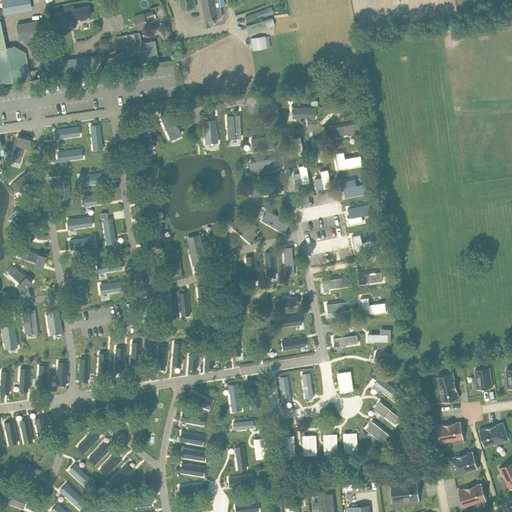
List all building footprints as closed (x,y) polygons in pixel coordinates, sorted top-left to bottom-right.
[(31,9),(29,0),(1,0),(3,10),(3,14),(31,9)] [(178,0),(180,9),(195,7),(194,0),(178,0)] [(213,0),(200,0),(205,20),(217,18),(213,0)] [(52,14),(54,24),(56,33),(68,30),(66,21),(80,17),(90,15),(88,6),(73,10),(72,6),(60,9),(61,12),(52,14)] [(0,14),(3,14),(3,10),(0,10),(0,84),(30,79),(25,52),(14,46),(5,48),(0,20),(0,14)] [(152,10),(143,13),(148,29),(156,26),(152,10)] [(273,16),(246,25),(250,34),(276,25),(273,16)] [(41,20),(17,25),(18,35),(19,39),(22,38),(22,41),(24,40),(24,42),(31,41),(30,37),(44,34),(48,33),(46,21),(45,21),(45,22),(42,22),(41,20)] [(139,33),(118,36),(121,42),(127,41),(127,45),(127,47),(125,49),(125,52),(128,53),(128,55),(138,53),(140,63),(158,60),(156,50),(154,40),(141,43),(139,33)] [(250,39),(252,50),(268,47),(266,36),(250,39)] [(123,53),(115,54),(117,68),(132,65),(131,60),(125,61),(123,53)] [(100,55),(62,60),(64,75),(102,70),(100,55)] [(345,88),(332,101),(344,113),(356,100),(345,88)] [(292,107),(292,117),(315,118),(315,108),(292,107)] [(171,111),(160,116),(170,138),(181,133),(171,111)] [(239,115),(227,116),(228,138),(240,138),(239,115)] [(215,120),(203,121),(205,144),(210,143),(210,144),(213,144),(213,143),(217,143),(215,120)] [(358,122),(330,128),(332,138),(333,137),(333,136),(347,133),(347,134),(348,134),(348,133),(350,133),(350,134),(354,133),(354,132),(359,131),(357,123),(358,123),(358,122)] [(99,124),(90,125),(93,149),(97,149),(97,150),(103,149),(102,142),(101,142),(99,124)] [(55,133),(54,133),(55,139),(61,139),(61,138),(80,135),(78,126),(55,129),(55,133)] [(129,127),(124,138),(144,148),(146,144),(147,145),(148,142),(150,138),(129,127)] [(18,135),(12,158),(20,160),(24,146),(26,138),(18,135)] [(273,135),(251,139),(253,151),(276,147),(273,135)] [(294,144),(288,145),(290,156),(296,155),(296,156),(304,155),(300,137),(293,138),(294,144)] [(315,150),(310,151),(312,162),(318,160),(318,161),(326,160),(322,142),(314,144),(315,150)] [(58,156),(57,156),(58,162),(64,161),(64,160),(83,158),(81,149),(58,152),(58,156)] [(299,172),(293,173),(296,184),(301,183),(302,184),(309,182),(306,165),(298,166),(299,172)] [(151,167),(128,169),(129,181),(152,179),(151,167)] [(29,169),(11,184),(17,191),(28,182),(34,176),(29,169)] [(321,177),(315,178),(317,189),(323,188),(323,189),(331,187),(328,170),(320,171),(321,177)] [(80,180),(79,180),(80,186),(86,185),(86,184),(107,181),(106,172),(80,176),(80,180)] [(68,177),(59,178),(61,196),(60,196),(61,203),(67,202),(67,201),(71,201),(68,177)] [(278,183),(253,187),(254,196),(280,192),(278,183)] [(83,200),(82,200),(83,206),(89,205),(89,204),(110,202),(108,193),(83,196),(83,200)] [(155,204),(134,207),(135,219),(157,216),(157,214),(158,213),(157,210),(156,211),(155,204)] [(349,217),(347,218),(349,224),(362,221),(361,215),(370,213),(368,204),(348,208),(349,217)] [(268,210),(262,220),(283,232),(289,222),(268,210)] [(22,215),(16,222),(26,231),(33,237),(39,230),(22,215)] [(239,216),(231,225),(249,241),(257,233),(239,216)] [(68,223),(67,224),(68,230),(74,229),(73,228),(92,226),(91,217),(67,220),(68,223)] [(112,218),(103,219),(106,243),(110,243),(110,244),(116,243),(115,236),(114,236),(112,218)] [(160,227),(138,232),(141,244),(162,239),(162,235),(163,235),(162,232),(161,232),(160,227)] [(218,227),(209,235),(223,253),(232,245),(218,227)] [(360,234),(351,236),(355,253),(380,247),(380,246),(379,246),(377,239),(370,241),(370,240),(366,240),(367,241),(363,242),(362,241),(361,241),(360,234)] [(70,244),(69,244),(70,250),(76,249),(76,248),(95,246),(93,237),(70,240),(70,244)] [(200,240),(188,243),(193,264),(205,262),(200,240)] [(291,246),(283,247),(285,271),(293,270),(291,246)] [(24,249),(21,257),(35,261),(43,264),(46,255),(24,249)] [(273,252),(265,252),(267,274),(275,273),(273,252)] [(254,256),(246,256),(248,278),(256,278),(254,256)] [(145,260),(140,260),(143,282),(155,280),(151,259),(148,259),(147,258),(144,259),(145,260)] [(98,267),(97,267),(98,273),(104,273),(103,272),(122,269),(121,260),(97,263),(98,267)] [(15,266),(9,272),(19,282),(26,288),(32,281),(15,266)] [(234,270),(226,271),(228,293),(236,292),(234,270)] [(80,276),(74,277),(75,284),(76,284),(79,301),(88,300),(84,276),(80,277),(80,276)] [(347,276),(321,280),(323,288),(330,287),(334,287),(334,286),(348,284),(347,276)] [(101,288),(100,288),(101,294),(107,293),(106,292),(125,290),(124,281),(100,284),(101,288)] [(206,285),(197,286),(199,308),(208,307),(206,285)] [(187,292),(179,293),(181,315),(190,314),(187,292)] [(297,296),(274,299),(275,308),(299,304),(297,296)] [(168,297),(159,297),(161,323),(165,323),(165,324),(171,324),(170,318),(168,297)] [(370,297),(360,298),(362,314),(387,311),(387,310),(386,310),(385,303),(379,304),(378,303),(374,304),(375,305),(371,305),(370,304),(369,304),(369,298),(370,298),(370,297)] [(350,301),(326,304),(327,312),(335,311),(335,312),(339,311),(339,310),(351,309),(350,301)] [(34,309),(22,311),(25,334),(37,333),(34,309)] [(58,309),(47,311),(50,334),(55,333),(55,334),(58,334),(58,333),(62,332),(58,309)] [(300,315),(278,318),(279,327),(301,324),(300,315)] [(13,325),(2,327),(5,349),(9,349),(10,350),(13,349),(12,348),(17,347),(13,325)] [(266,328),(257,330),(261,351),(269,350),(266,328)] [(237,332),(229,333),(232,355),(240,354),(237,332)] [(368,334),(368,342),(388,342),(388,334),(380,334),(368,334)] [(357,335),(333,338),(334,346),(342,345),(346,345),(346,344),(358,343),(357,335)] [(303,338),(282,341),(283,350),(305,347),(303,338)] [(132,341),(131,363),(139,364),(140,342),(132,341)] [(174,343),(172,365),(180,365),(182,343),(174,343)] [(206,344),(204,366),(213,367),(215,345),(206,344)] [(158,345),(156,367),(165,368),(166,346),(158,345)] [(190,346),(188,368),(197,368),(198,346),(190,346)] [(116,347),(115,369),(123,369),(124,347),(116,347)] [(377,352),(375,361),(396,366),(398,358),(377,352)] [(99,353),(98,375),(106,375),(107,353),(99,353)] [(80,358),(79,380),(87,380),(88,358),(80,358)] [(58,361),(57,383),(65,384),(66,362),(58,361)] [(39,365),(38,386),(46,387),(47,365),(39,365)] [(492,386),(489,367),(475,369),(477,382),(475,382),(476,389),(492,386)] [(20,368),(19,390),(27,390),(28,368),(20,368)] [(1,370),(0,392),(9,393),(10,371),(1,370)] [(351,371),(343,372),(345,392),(353,390),(351,371)] [(310,372),(302,373),(306,397),(314,396),(310,372)] [(436,376),(431,378),(433,387),(438,385),(443,401),(442,402),(460,398),(460,397),(458,397),(452,372),(436,376)] [(288,376),(280,377),(283,400),(291,399),(288,376)] [(378,380),(374,385),(380,389),(380,388),(394,400),(400,393),(381,378),(379,381),(378,380)] [(233,384),(227,385),(228,390),(229,390),(232,411),(241,410),(237,384),(234,385),(233,384)] [(258,385),(249,386),(252,408),(261,406),(258,385)] [(192,392),(188,400),(208,409),(212,401),(192,392)] [(380,402),(375,409),(385,417),(385,416),(396,424),(401,418),(390,410),(391,410),(380,402)] [(183,412),(181,421),(203,425),(205,416),(183,412)] [(43,417),(34,419),(39,441),(47,439),(43,417)] [(28,420),(19,421),(24,443),(32,441),(28,420)] [(253,420),(233,422),(234,429),(254,427),(253,420)] [(372,421),(367,429),(388,445),(393,438),(372,421)] [(460,422),(437,426),(440,442),(452,440),(463,438),(463,439),(464,439),(461,424),(460,421),(460,422)] [(13,422),(4,423),(8,445),(17,443),(13,422)] [(479,429),(484,447),(485,447),(484,445),(490,444),(495,443),(495,442),(500,441),(499,436),(506,434),(502,423),(480,430),(479,429)] [(93,432),(77,447),(84,453),(99,438),(93,432)] [(182,432),(180,441),(202,444),(203,435),(182,432)] [(357,432),(349,433),(350,453),(358,452),(357,432)] [(337,434),(329,434),(330,454),(338,454),(337,434)] [(316,435),(308,435),(309,455),(317,455),(316,435)] [(294,436),(286,436),(287,456),(295,456),(294,436)] [(267,437),(259,438),(261,458),(269,457),(267,437)] [(104,442),(89,458),(95,464),(110,449),(104,442)] [(244,446),(235,447),(238,469),(247,468),(244,446)] [(184,448),(182,457),(204,460),(206,451),(184,448)] [(472,452),(450,459),(453,470),(460,467),(461,472),(467,470),(467,471),(477,468),(478,469),(473,451),(472,451),(472,452)] [(115,453),(100,469),(106,475),(122,460),(115,453)] [(511,460),(499,467),(504,479),(509,489),(508,489),(511,487),(511,460)] [(72,468),(69,471),(87,487),(93,481),(79,468),(79,467),(75,463),(71,468),(72,468)] [(182,463),(181,472),(203,476),(204,467),(182,463)] [(20,468),(18,474),(34,480),(36,474),(39,476),(41,470),(25,464),(23,469),(20,468)] [(127,464),(111,480),(118,486),(133,470),(127,464)] [(251,475),(229,478),(230,487),(252,484),(251,475)] [(417,482),(391,485),(392,501),(393,501),(393,506),(402,505),(402,500),(419,499),(419,500),(417,481),(417,482)] [(201,482),(180,486),(181,495),(203,491),(201,482)] [(481,483),(458,490),(463,506),(475,502),(486,499),(486,500),(481,482),(481,483)] [(63,487),(59,491),(64,495),(64,494),(80,509),(86,502),(67,484),(64,487),(63,487)] [(6,488),(2,499),(23,507),(27,496),(6,488)] [(365,489),(346,491),(348,507),(366,505),(365,489)] [(334,511),(332,493),(318,495),(319,501),(313,502),(313,508),(319,507),(319,511),(334,511)] [(150,496),(128,498),(129,507),(151,505),(150,496)] [(120,498),(98,500),(99,509),(121,507),(120,498)] [(288,500),(288,511),(301,511),(301,500),(288,500)] [(204,501),(182,506),(183,511),(197,511),(206,510),(204,501)] [(257,502),(236,505),(236,511),(250,511),(259,511),(257,502)]
